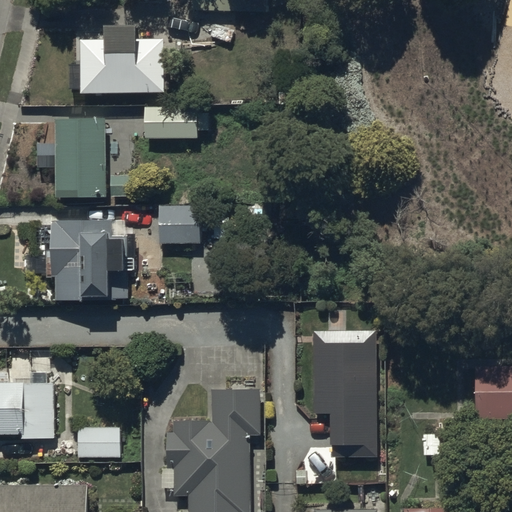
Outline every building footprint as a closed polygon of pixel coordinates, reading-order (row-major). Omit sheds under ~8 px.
[(194,0),(194,9),(269,12),(269,0),(194,0)] [(233,34),(233,18),(194,18),(194,33),(233,34)] [(82,40),(83,92),(166,91),(166,37),(140,37),(140,24),(108,24),(108,39),(82,40)] [(183,107),(146,108),(146,136),(184,135),(183,107)] [(106,116),(56,117),(58,195),(108,194),(106,116)] [(147,177),(113,177),(113,194),(147,194),(147,177)] [(161,218),(161,242),(227,242),(227,219),(161,218)] [(114,219),(55,220),(56,274),(57,274),(58,299),(85,298),(85,294),(113,294),(112,270),(134,269),(134,256),(126,256),(126,236),(114,236),(114,219)] [(381,332),(316,332),(316,411),(333,411),(333,457),(381,457),(381,332)] [(511,363),(476,364),(476,415),(511,415),(511,363)] [(9,372),(0,372),(0,434),(24,434),(24,439),(55,439),(55,384),(48,384),(48,370),(33,370),(33,384),(9,383),(9,372)] [(262,389),(212,390),(213,421),(177,421),(177,432),(170,432),(170,466),(163,466),(164,486),(174,486),(174,495),(190,495),(190,511),(253,511),(252,433),(263,433),(262,389)] [(80,427),(80,457),(122,456),(121,426),(80,427)] [(0,511),(89,511),(89,484),(0,484),(0,511)]
